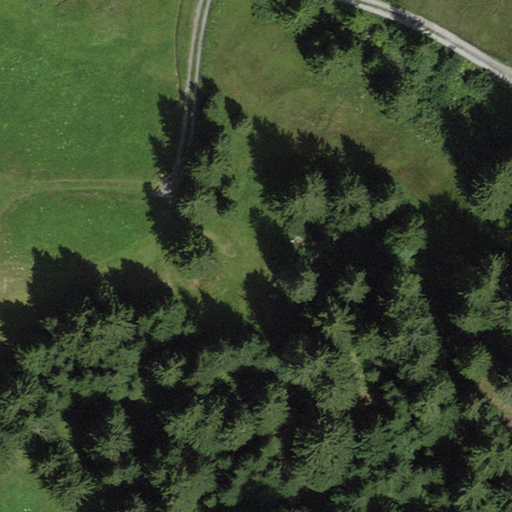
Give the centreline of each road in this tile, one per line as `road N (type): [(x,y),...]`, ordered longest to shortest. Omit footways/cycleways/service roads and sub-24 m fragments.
road 1 (track): [(208,0),(201,40),(226,248)]
road 2 (track): [(511,72),(355,0)]
